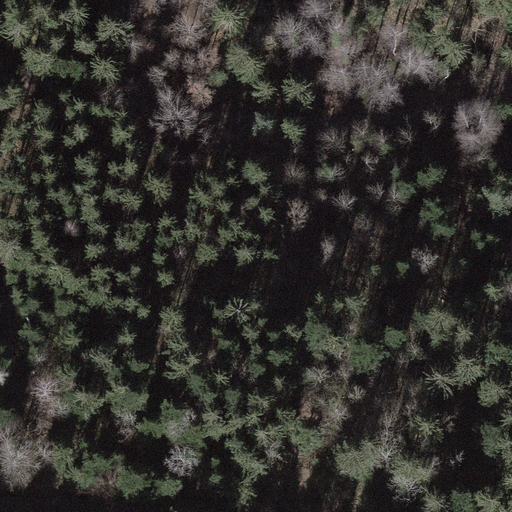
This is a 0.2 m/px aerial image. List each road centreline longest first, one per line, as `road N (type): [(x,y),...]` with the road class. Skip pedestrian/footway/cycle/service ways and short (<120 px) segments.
road 1 (track): [(0,74),(132,102),(337,125),(511,88)]
road 2 (track): [(151,511),(0,504)]
